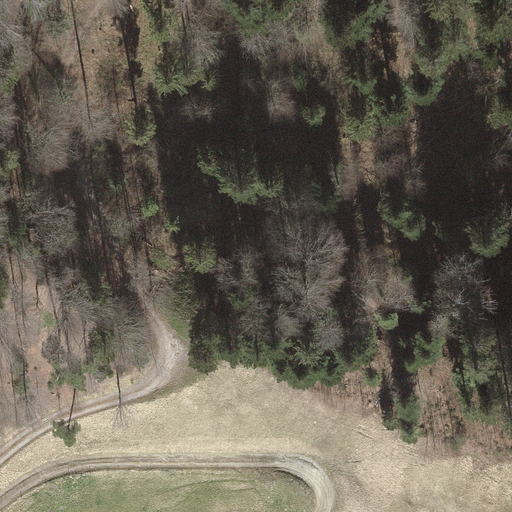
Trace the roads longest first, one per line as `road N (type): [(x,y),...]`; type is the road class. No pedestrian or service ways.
road 1 (track): [(0,458),(65,415),(136,391),(167,363),(164,331),(121,264),(63,116),(65,63),(100,0)]
road 2 (track): [(0,499),(76,463),(284,461),(324,477),(332,511)]
